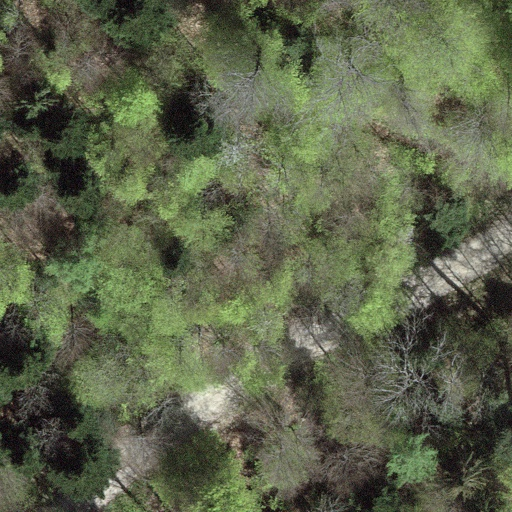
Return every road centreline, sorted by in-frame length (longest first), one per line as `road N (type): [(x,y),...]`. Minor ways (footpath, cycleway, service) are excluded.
road 1 (track): [(511,239),(252,364),(147,437),(70,511)]
road 2 (track): [(63,0),(511,190)]
